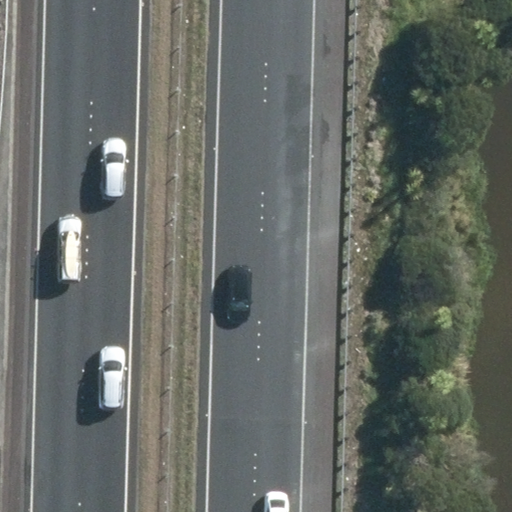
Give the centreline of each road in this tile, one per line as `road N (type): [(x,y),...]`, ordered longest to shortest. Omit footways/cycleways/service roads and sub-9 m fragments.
road 1 (motorway): [(61,511),(77,0)]
road 2 (motorway): [(284,0),(271,511)]
